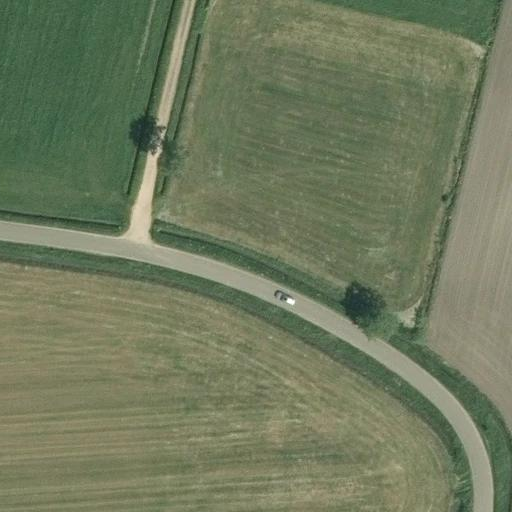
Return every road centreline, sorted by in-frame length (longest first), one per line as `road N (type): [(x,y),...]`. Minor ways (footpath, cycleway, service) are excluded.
road 1 (unclassified): [(481,511),(478,462),(454,410),(412,370),(313,311),(187,260),(0,229)]
road 2 (track): [(131,248),(190,0)]
